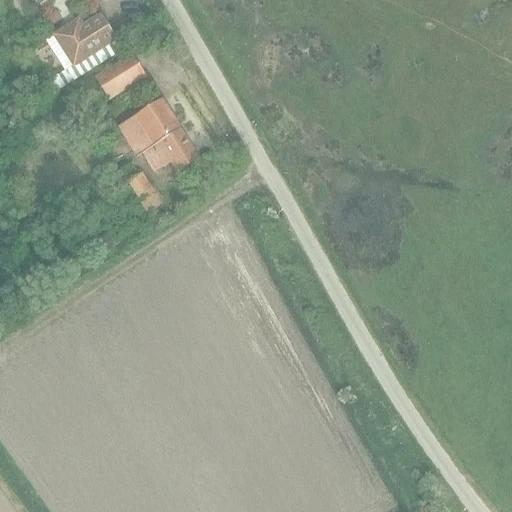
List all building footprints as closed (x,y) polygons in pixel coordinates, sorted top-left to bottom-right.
[(53,33),(71,65),(114,41),(100,16),(82,26),(78,19),(53,33)] [(99,80),(111,98),(148,75),(137,57),(99,80)] [(120,128),(139,158),(145,154),(157,173),(173,163),(180,174),(202,160),(165,100),(120,128)] [(117,168),(122,176),(136,167),(131,159),(117,168)] [(161,204),(155,193),(142,173),(128,181),(148,213),(161,204)] [(79,214),(86,225),(100,217),(93,206),(79,214)]
